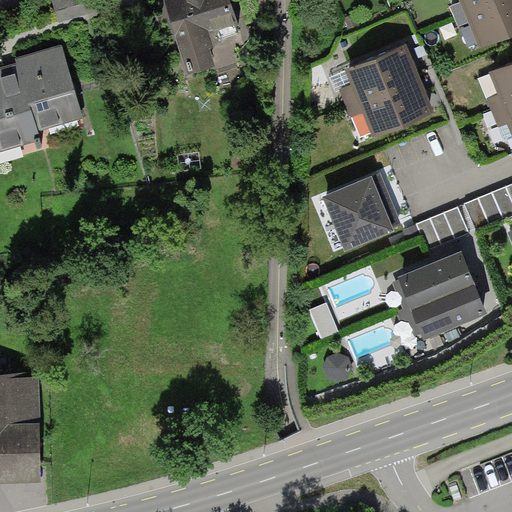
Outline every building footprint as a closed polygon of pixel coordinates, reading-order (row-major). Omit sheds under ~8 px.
[(232,0),(196,0),(170,8),(192,82),(230,71),(220,38),(242,32),(232,0)] [(511,0),(459,0),(478,45),(511,31),(511,0)] [(405,44),(345,68),(352,84),(340,89),(351,118),(363,113),(372,135),(432,111),(405,44)] [(66,46),(0,65),(0,142),(87,117),(66,46)] [(511,63),(489,73),(498,93),(487,98),(498,125),(508,121),(511,130),(511,63)] [(381,172),(321,196),(343,252),(394,231),(391,226),(401,222),(381,172)] [(511,184),(465,204),(476,229),(511,214),(511,184)] [(457,207),(417,225),(428,250),(468,232),(457,207)] [(398,279),(392,282),(403,308),(397,311),(408,339),(419,334),(422,341),(488,314),(462,251),(398,277),(398,279)] [(327,304),(311,310),(323,340),(339,333),(327,304)] [(0,476),(52,474),(47,368),(0,369),(0,476)]
